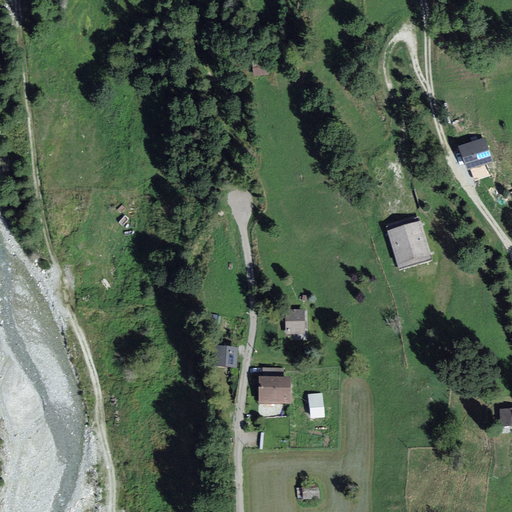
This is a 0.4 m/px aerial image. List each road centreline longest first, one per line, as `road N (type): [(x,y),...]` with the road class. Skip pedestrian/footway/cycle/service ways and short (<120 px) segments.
road 1 (track): [(112,511),(97,386),(42,217),(21,0)]
road 2 (track): [(239,511),(251,301),(236,205)]
road 3 (track): [(420,0),(431,99),(459,176),(511,255)]
